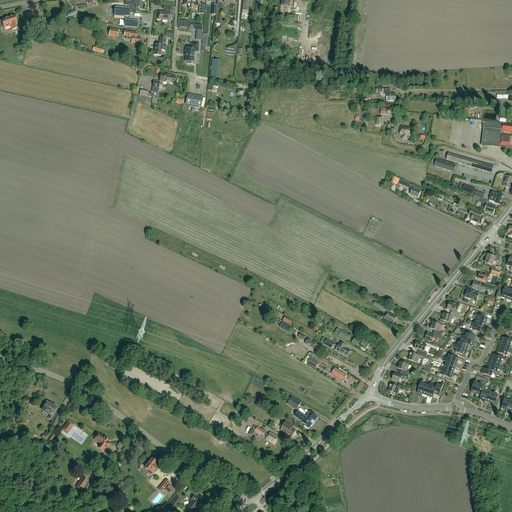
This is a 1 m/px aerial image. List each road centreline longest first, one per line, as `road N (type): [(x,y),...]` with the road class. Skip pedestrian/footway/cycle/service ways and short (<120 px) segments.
road 1 (residential): [(210,477),(66,381),(0,358)]
road 2 (secondary): [(368,396),(389,355),(486,238)]
road 3 (secondary): [(250,499),(368,396)]
